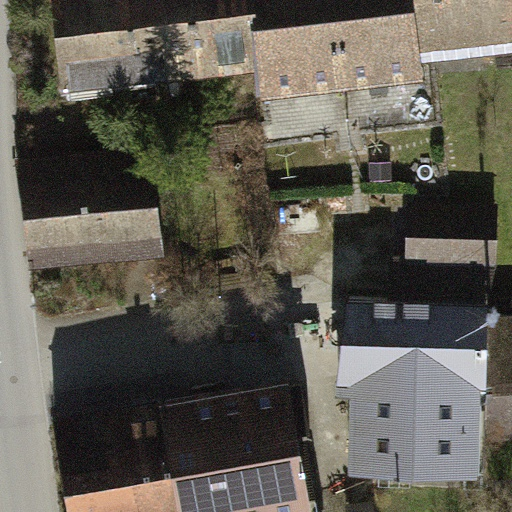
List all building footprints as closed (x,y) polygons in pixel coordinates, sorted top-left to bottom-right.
[(511,0),(54,0),(63,90),(256,65),(266,97),(427,83),(431,53),(511,48),(511,0)] [(310,112),(257,120),(267,184),(320,175),(310,112)] [(151,144),(21,159),(34,269),(164,254),(151,144)] [(389,292),(344,292),(344,382),(356,382),(356,468),(482,469),(482,439),(511,439),(511,304),(505,305),(506,196),(403,195),(402,252),(389,252),(389,292)] [(324,511),(297,370),(55,416),(73,511),(324,511)]
